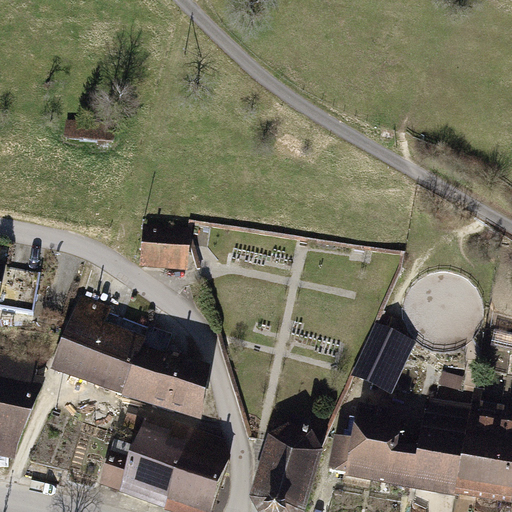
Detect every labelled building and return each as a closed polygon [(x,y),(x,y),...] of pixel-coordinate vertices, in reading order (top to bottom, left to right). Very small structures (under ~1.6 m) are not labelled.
[(120,125),(71,122),(69,143),(119,146),(120,125)] [(192,230),(141,225),(137,266),(188,270),(192,230)] [(14,264),(0,261),(0,312),(6,314),(14,264)] [(113,308),(85,298),(59,372),(130,397),(149,341),(106,326),(113,308)] [(404,352),(376,338),(358,374),(386,387),(404,352)] [(211,371),(148,347),(129,398),(192,421),(211,371)] [(41,380),(0,369),(0,456),(22,462),(41,380)] [(409,412),(362,404),(357,437),(341,434),(335,476),(461,496),(475,405),(435,398),(426,450),(403,447),(409,412)] [(511,410),(482,405),(466,495),(511,503),(511,410)] [(228,439),(152,412),(125,491),(177,511),(219,511),(237,459),(228,439)] [(294,424),(273,433),(253,500),(258,511),(301,511),(322,454),(318,433),(294,424)]
